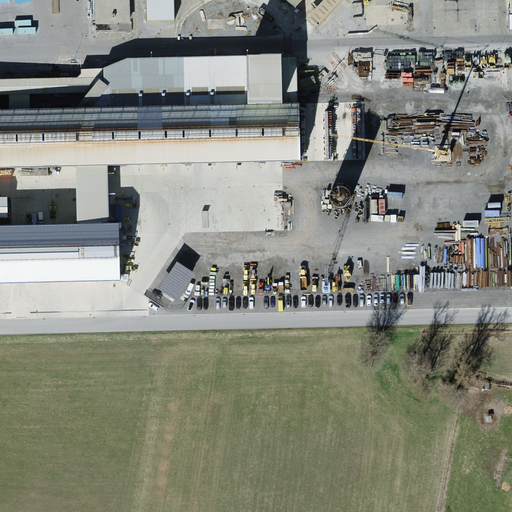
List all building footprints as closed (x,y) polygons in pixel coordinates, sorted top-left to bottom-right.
[(127,25),(126,0),(95,0),(96,26),(127,25)] [(171,0),(147,0),(148,22),(172,21),(171,0)] [(0,171),(301,164),(300,105),(0,112),(0,171)] [(120,225),(0,227),(0,288),(122,285),(120,225)] [(159,291),(177,302),(196,273),(178,262),(159,291)]
